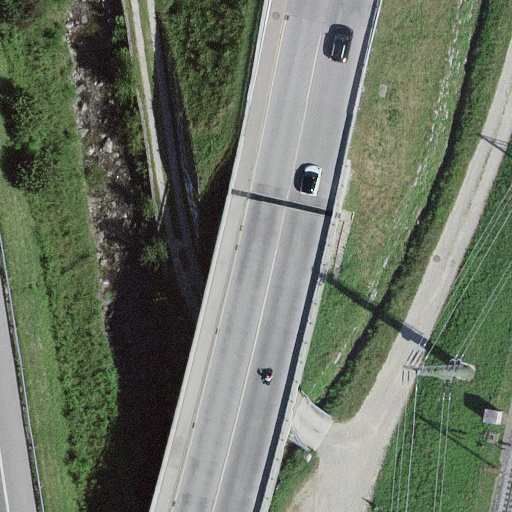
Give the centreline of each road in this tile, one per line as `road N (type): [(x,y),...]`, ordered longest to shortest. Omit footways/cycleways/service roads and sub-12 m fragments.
road 1 (track): [(361,472),(221,327),(180,265),(133,0)]
road 2 (primary): [(211,511),(325,0)]
road 3 (track): [(361,472),(511,87)]
